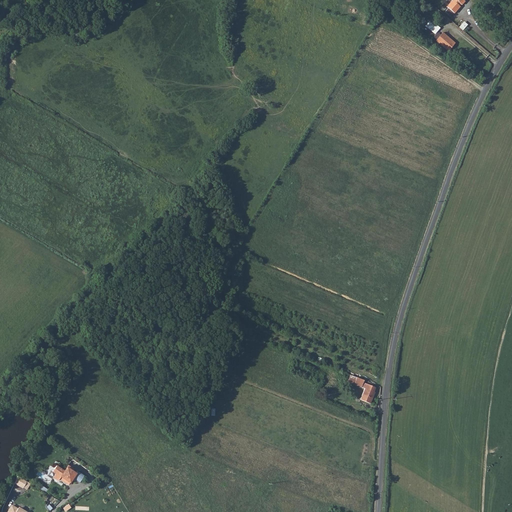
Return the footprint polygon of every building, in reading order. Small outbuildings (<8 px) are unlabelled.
[(450,0),(446,5),(453,12),(463,0),(450,0)] [(430,19),(426,26),(436,33),(441,27),(430,19)] [(464,21),(459,27),(463,30),(468,24),(464,21)] [(444,36),(439,45),(448,50),(452,42),(452,41),(444,36)] [(350,376),(348,381),(350,383),(355,384),(356,386),(364,389),(362,395),(372,400),(374,393),(374,392),(375,388),(362,383),(362,381),(357,378),(354,378),(350,376)] [(56,466),(53,472),(56,474),(53,478),(58,481),(60,479),(69,485),(73,478),(80,482),(84,476),(77,472),(76,474),(73,471),(67,468),(64,472),(56,466)] [(27,481),(18,476),(15,483),(23,488),(27,481)]
